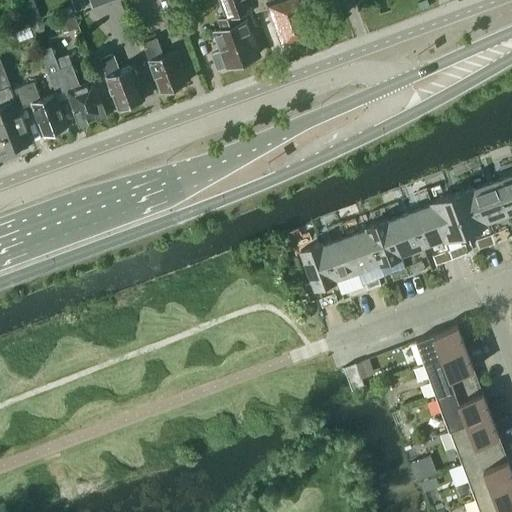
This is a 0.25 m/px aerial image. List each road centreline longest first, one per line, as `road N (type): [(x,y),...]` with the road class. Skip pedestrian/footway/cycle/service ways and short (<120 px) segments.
road 1 (primary): [(0,282),(234,197),(391,123)]
road 2 (primary): [(393,83),(0,237)]
road 3 (residential): [(393,83),(382,75),(342,76),(0,201)]
road 4 (residential): [(338,343),(487,288)]
road 5 (primary): [(391,123),(511,56)]
road 6 (primary): [(511,32),(393,83)]
